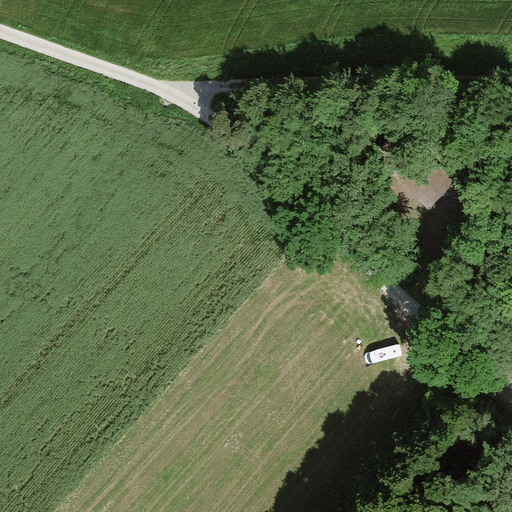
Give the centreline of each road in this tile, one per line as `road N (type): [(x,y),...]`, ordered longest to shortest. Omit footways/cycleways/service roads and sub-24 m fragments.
road 1 (track): [(192,92),(511,392)]
road 2 (track): [(192,92),(511,75)]
road 3 (track): [(0,28),(192,92)]
